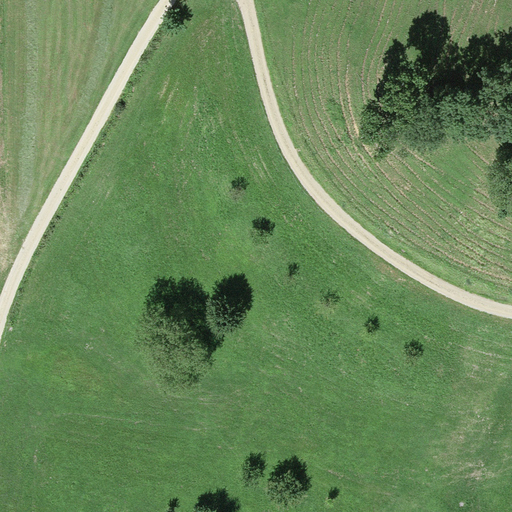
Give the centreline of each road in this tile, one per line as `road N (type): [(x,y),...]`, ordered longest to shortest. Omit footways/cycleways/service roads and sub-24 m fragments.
road 1 (track): [(240,0),(296,173),(376,250),(423,280),(511,313)]
road 2 (track): [(0,313),(28,246),(170,0)]
